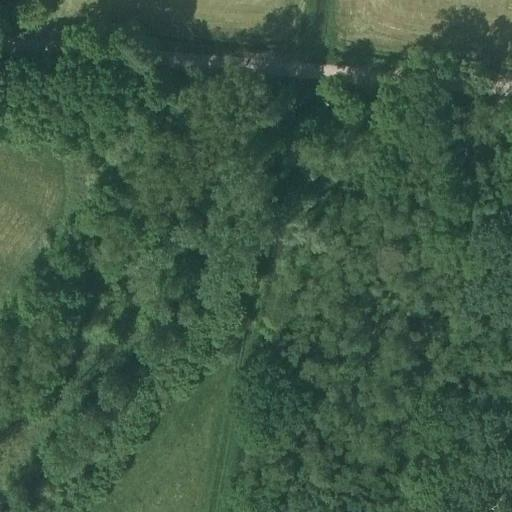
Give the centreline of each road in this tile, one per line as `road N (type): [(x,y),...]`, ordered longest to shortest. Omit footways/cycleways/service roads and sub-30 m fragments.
road 1 (track): [(302,68),(218,511)]
road 2 (track): [(302,68),(0,34)]
road 3 (track): [(511,86),(302,68)]
